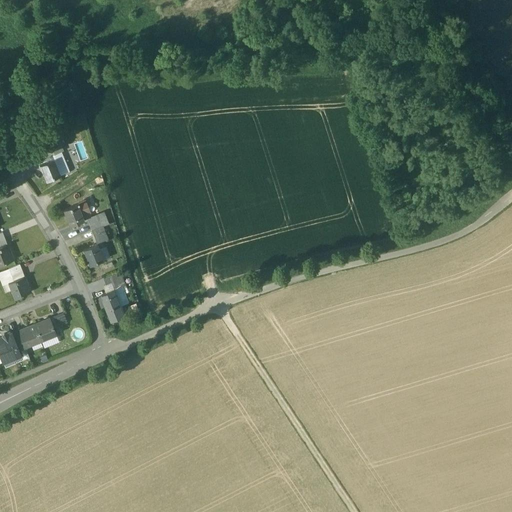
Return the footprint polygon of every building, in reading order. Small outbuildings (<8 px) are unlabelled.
[(59,134),(49,143),(52,148),(61,145),(63,144),(59,134)] [(61,145),(52,148),(54,154),(63,151),(61,145)] [(54,159),(39,165),(46,181),(60,175),(58,171),(54,159)] [(69,165),(61,167),(62,170),(58,171),(60,175),(71,171),(69,165)] [(84,202),(77,205),(81,215),(88,212),(84,202)] [(77,205),(63,210),(70,226),(83,221),(81,215),(77,205)] [(95,215),(87,219),(89,224),(98,221),(95,215)] [(98,221),(89,224),(92,231),(102,227),(100,220),(98,221)] [(102,227),(92,231),(96,242),(105,238),(103,233),(105,232),(102,227)] [(7,246),(0,248),(0,266),(13,261),(7,246)] [(97,246),(84,251),(89,266),(103,260),(97,246)] [(19,264),(8,269),(11,275),(13,274),(14,277),(23,274),(19,264)] [(121,273),(104,280),(106,285),(113,282),(115,288),(122,286),(123,285),(121,279),(123,278),(121,273)] [(24,277),(8,283),(14,299),(30,293),(24,277)] [(122,286),(115,288),(116,291),(122,306),(129,304),(122,286)] [(116,291),(101,296),(108,312),(122,306),(116,291)] [(122,306),(108,312),(112,322),(126,317),(122,306)] [(63,312),(53,317),(57,327),(61,325),(62,327),(68,325),(63,312)] [(49,318),(34,324),(40,340),(56,334),(49,318)] [(34,324),(18,330),(25,346),(40,340),(34,324)] [(25,346),(18,330),(11,333),(18,349),(25,346)] [(11,332),(7,334),(4,332),(2,336),(0,336),(0,354),(3,361),(20,354),(18,349),(11,333),(11,332)]
